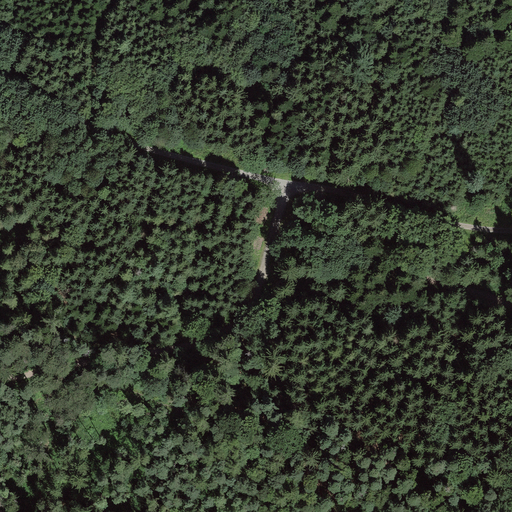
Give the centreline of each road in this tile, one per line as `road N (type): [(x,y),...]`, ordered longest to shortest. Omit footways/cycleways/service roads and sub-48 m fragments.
road 1 (track): [(511,231),(434,220),(345,191),(159,151),(91,128),(0,79)]
road 2 (track): [(0,381),(185,346),(245,322),(288,180)]
road 3 (track): [(316,185),(350,239),(393,268),(511,304)]
